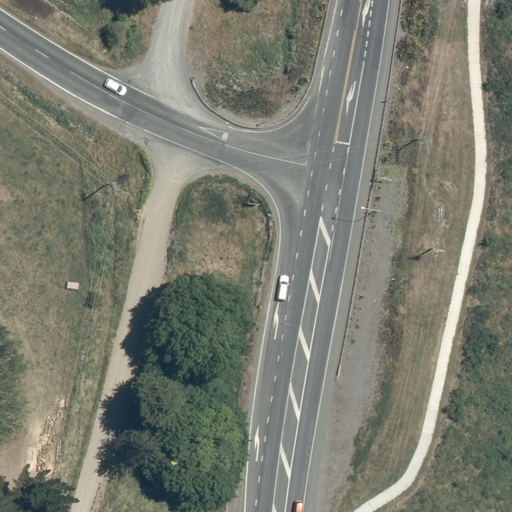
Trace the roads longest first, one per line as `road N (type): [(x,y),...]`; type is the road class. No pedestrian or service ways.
road 1 (unclassified): [(0,27),(189,130),(330,170)]
road 2 (trunk): [(266,511),(297,313),(330,170)]
road 3 (trunk): [(330,170),(323,305),(295,511)]
road 4 (trunk): [(330,170),(362,0)]
